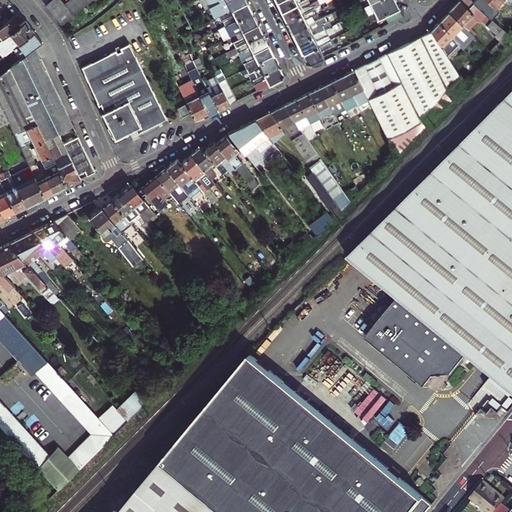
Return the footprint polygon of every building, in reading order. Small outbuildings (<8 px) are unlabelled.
[(53,0),(46,6),(51,12),(62,3),(60,0),(53,0)] [(80,11),(85,7),(79,0),(72,0),(72,1),(80,11)] [(201,0),(206,10),(211,7),(207,0),(201,0)] [(210,8),(216,19),(226,13),(232,10),(248,2),(247,0),(225,0),(214,5),(211,7),(210,8)] [(284,12),(301,4),(299,0),(282,0),(279,2),(282,7),(284,12)] [(400,0),(386,0),(377,5),(385,20),(405,10),(400,0)] [(478,37),(480,35),(474,29),(481,22),(482,24),(485,22),(491,15),(477,2),(474,0),(464,0),(461,4),(452,13),(478,37)] [(508,0),(478,0),(477,2),(491,15),(495,19),(502,11),(500,8),(508,0)] [(508,0),(500,8),(502,11),(504,12),(511,3),(511,0),(508,0)] [(80,11),(72,1),(66,5),(74,16),(80,11)] [(289,23),(319,8),(324,5),(321,1),(310,6),(307,1),(301,4),(284,12),(287,18),(289,23)] [(226,27),(254,13),(251,6),(248,2),(232,10),(226,13),(220,16),(226,27)] [(62,3),(51,12),(55,17),(66,7),(62,3)] [(55,17),(59,21),(70,12),(66,7),(55,17)] [(295,34),(312,25),(309,20),(322,13),(319,8),(289,23),(290,24),(292,29),(295,34)] [(62,25),(73,17),(70,12),(59,21),(62,25)] [(218,31),(224,41),(243,31),(259,23),(256,17),(254,13),(226,27),(218,31)] [(448,18),(443,22),(462,45),(467,50),(478,38),(478,37),(452,13),(448,18)] [(511,34),(495,19),(491,15),(485,22),(499,35),(497,37),(503,43),(511,34)] [(0,39),(18,24),(15,20),(11,17),(0,25),(0,39)] [(328,17),(312,25),(295,34),(298,39),(300,44),(335,26),(332,21),(330,22),(328,17)] [(0,43),(3,47),(6,51),(11,47),(33,29),(28,24),(24,19),(18,24),(0,39),(0,43)] [(462,45),(443,22),(439,27),(435,32),(452,59),(455,56),(453,54),(462,45)] [(234,42),(237,48),(264,33),(261,27),(259,23),(243,31),(246,36),(234,42)] [(338,32),(335,26),(300,44),(303,49),(306,54),(323,46),(320,41),(338,32)] [(37,35),(33,29),(11,47),(20,58),(35,46),(41,40),(37,35)] [(236,35),(238,40),(246,36),(243,31),(236,35)] [(380,93),(366,65),(364,66),(357,69),(371,99),(394,147),(397,145),(394,137),(404,132),(423,122),(421,118),(463,76),(452,59),(435,32),(404,46),(374,61),(376,65),(384,61),(396,86),(380,93)] [(234,55),(237,61),(253,52),(270,44),(267,38),(264,33),(237,48),(221,55),(224,60),(234,55)] [(502,53),(511,42),(511,34),(503,43),(494,53),(498,57),(502,53)] [(323,46),(306,54),(307,58),(309,62),(315,64),(328,57),(325,51),(337,45),(334,40),(323,46)] [(139,54),(133,41),(84,63),(117,135),(133,128),(137,127),(139,126),(140,129),(153,124),(167,117),(145,68),(158,62),(152,49),(139,54)] [(237,61),(242,71),(247,69),(275,54),(272,49),(271,47),(270,44),(253,52),(237,61)] [(64,106),(35,46),(20,58),(10,67),(15,80),(25,98),(36,121),(44,138),(52,134),(57,132),(73,124),(69,115),(64,106)] [(207,58),(209,62),(218,57),(216,53),(207,58)] [(277,59),(275,54),(247,69),(242,71),(235,75),(237,79),(244,75),(244,76),(250,74),(253,79),(264,73),(280,65),(277,59)] [(197,66),(200,72),(205,70),(199,58),(195,61),(197,66)] [(374,61),(366,65),(380,93),(396,86),(384,61),(376,65),(374,61)] [(0,72),(0,104),(7,119),(14,133),(19,130),(26,127),(36,121),(25,98),(15,80),(10,67),(9,65),(0,72)] [(247,82),(253,93),(282,79),(284,73),(282,69),(280,65),(264,73),(253,79),(252,80),(247,82)] [(216,112),(220,110),(210,91),(208,87),(205,82),(200,72),(197,66),(187,71),(190,78),(191,79),(195,87),(200,96),(209,116),(216,112)] [(216,77),(219,81),(224,79),(220,69),(214,72),(216,77)] [(352,72),(346,75),(360,104),(371,99),(357,69),(352,72)] [(252,80),(253,79),(250,74),(244,76),(247,82),(252,80)] [(341,78),(335,81),(348,108),(349,110),(360,104),(346,75),(341,78)] [(469,86),(463,76),(421,118),(423,122),(404,132),(394,137),(397,145),(394,147),(398,155),(469,86)] [(216,77),(205,82),(208,87),(219,81),(216,77)] [(204,118),(209,116),(200,96),(195,87),(191,79),(179,85),(189,105),(193,113),(197,122),(204,118)] [(231,90),(224,80),(224,79),(219,81),(225,94),(231,90)] [(210,91),(220,110),(225,107),(231,105),(225,94),(219,81),(208,87),(210,91)] [(348,108),(335,81),(329,83),(323,86),(335,111),(336,114),(348,108)] [(335,111),(323,86),(318,89),(312,92),(324,116),(335,111)] [(238,101),(231,90),(225,94),(231,105),(234,103),(238,101)] [(469,354),(511,389),(511,91),(352,253),(400,294),(464,349),(464,350),(461,355),(466,359),(469,354)] [(313,122),(324,116),(312,92),(306,95),(300,98),(307,112),(313,122)] [(287,104),(303,127),(313,122),(307,112),(300,98),(293,101),(287,104)] [(290,134),(303,127),(287,104),(281,107),(274,111),(288,132),(290,134)] [(184,117),(193,113),(189,105),(180,109),(181,111),(184,117)] [(275,140),(288,132),(274,111),(259,118),(275,140)] [(275,140),(259,118),(254,121),(249,123),(247,124),(270,155),(280,147),(275,140)] [(44,138),(36,121),(26,127),(30,135),(34,143),(44,138)] [(232,131),(258,164),(270,155),(247,124),(232,131)] [(26,144),(19,130),(14,133),(21,147),(25,145),(26,144)] [(295,140),(316,171),(343,210),(352,201),(350,198),(346,192),(306,132),(295,140)] [(44,138),(52,154),(66,184),(72,181),(76,179),(80,176),(78,173),(67,152),(62,154),(57,145),(52,134),(44,138)] [(95,168),(78,134),(63,142),(67,152),(78,173),(85,169),(87,173),(95,168)] [(224,138),(219,142),(237,165),(240,168),(243,172),(251,183),(255,179),(257,177),(238,153),(242,150),(230,134),(224,138)] [(44,138),(34,143),(38,151),(41,159),(52,154),(44,138)] [(240,168),(237,165),(219,142),(217,139),(212,143),(207,148),(217,161),(219,164),(223,160),(234,173),(240,168)] [(62,154),(67,152),(63,142),(57,145),(62,154)] [(194,153),(215,179),(219,176),(211,166),(217,161),(207,148),(204,145),(203,146),(198,149),(194,153)] [(29,149),(27,150),(23,152),(30,165),(35,162),(29,149)] [(218,183),(215,179),(194,153),(189,157),(183,162),(205,189),(215,202),(220,199),(211,188),(218,183)] [(66,184),(52,154),(41,159),(45,166),(47,167),(49,173),(53,180),(57,188),(63,185),(66,184)] [(205,189),(183,162),(180,158),(175,162),(170,166),(192,194),(194,197),(205,189)] [(49,182),(46,175),(43,168),(40,169),(36,161),(35,162),(30,165),(30,166),(44,195),(49,193),(53,190),(49,182)] [(36,199),(44,195),(30,166),(12,175),(27,204),(36,199)] [(192,194),(170,166),(165,170),(160,174),(174,191),(182,201),(192,194)] [(240,168),(234,173),(237,177),(243,172),(240,168)] [(343,210),(316,171),(309,176),(321,192),(320,192),(325,200),(336,216),(343,210)] [(0,176),(0,179),(15,210),(21,207),(27,204),(12,175),(11,173),(3,177),(2,175),(0,176)] [(174,191),(160,174),(152,180),(145,186),(158,203),(174,191)] [(10,212),(15,210),(0,179),(0,205),(5,215),(10,212)] [(260,185),(255,179),(251,183),(256,189),(260,185)] [(151,224),(154,227),(156,225),(145,210),(149,207),(154,213),(157,211),(135,182),(130,186),(125,190),(151,224)] [(350,189),(346,192),(350,198),(354,195),(350,189)] [(151,229),(154,227),(151,224),(125,190),(120,194),(115,198),(132,220),(136,217),(139,214),(142,218),(151,229)] [(132,220),(115,198),(110,201),(105,205),(123,229),(133,221),(132,220)] [(123,229),(105,205),(99,211),(92,216),(105,232),(105,235),(108,239),(111,239),(117,234),(124,243),(131,238),(123,229)] [(333,218),(328,212),(317,220),(323,228),(333,218)] [(59,222),(72,239),(79,234),(65,217),(62,220),(59,222)] [(78,245),(72,239),(59,222),(56,219),(51,221),(45,224),(63,244),(68,240),(75,248),(78,245)] [(323,228),(317,220),(310,225),(317,234),(323,228)] [(59,254),(68,265),(76,259),(63,244),(45,224),(40,226),(35,229),(59,254)] [(23,234),(12,240),(48,280),(52,277),(43,265),(36,257),(45,249),(54,259),(59,254),(35,229),(23,234)] [(131,238),(124,243),(139,262),(146,257),(131,238)] [(48,280),(12,240),(0,246),(0,266),(5,271),(13,267),(23,278),(30,273),(43,287),(49,281),(48,280)] [(17,284),(5,271),(0,275),(0,282),(9,292),(17,284)] [(62,296),(49,281),(43,287),(44,287),(56,301),(62,296)] [(464,349),(400,294),(367,333),(423,381),(432,370),(447,370),(464,349)] [(37,466),(58,490),(75,473),(102,446),(117,432),(103,417),(40,348),(1,305),(0,303),(0,340),(6,347),(32,376),(36,372),(93,435),(68,458),(58,447),(49,455),(37,466)] [(235,368),(156,442),(168,455),(163,461),(224,511),(425,511),(435,501),(439,496),(434,492),(257,345),(235,368)] [(511,394),(493,378),(487,386),(498,395),(510,405),(511,402),(511,394)] [(143,384),(120,408),(130,418),(153,395),(143,384)] [(0,424),(37,466),(49,455),(0,399),(0,424)] [(395,405),(391,402),(374,421),(388,432),(392,428),(393,429),(400,420),(396,416),(389,425),(382,420),(395,405)] [(117,403),(103,417),(117,432),(130,418),(120,408),(117,403)] [(224,511),(163,461),(160,464),(155,470),(120,511),(224,511)] [(431,473),(426,469),(422,474),(427,477),(431,473)] [(471,497),(489,511),(492,511),(504,499),(494,490),(483,482),(471,497)] [(511,511),(511,510),(502,502),(493,511),(511,511)]
